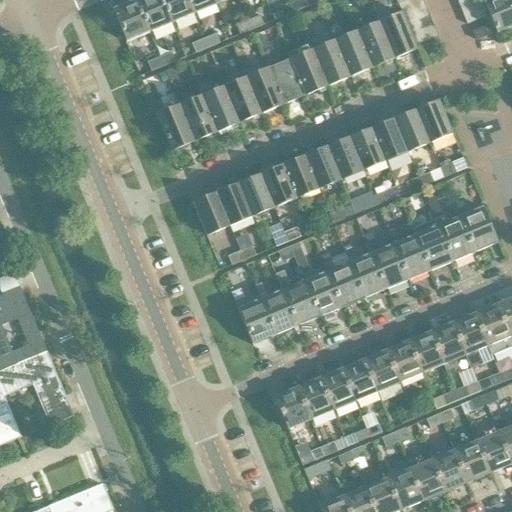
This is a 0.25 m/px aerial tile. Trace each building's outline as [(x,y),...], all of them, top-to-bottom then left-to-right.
[(113,10),(126,43),(150,33),(136,0),(113,10)] [(162,0),(136,0),(150,33),(172,24),(162,0)] [(162,0),(172,24),(195,15),(188,0),(162,0)] [(188,0),(195,15),(216,5),(214,0),(188,0)] [(308,7),(305,0),(298,0),(293,2),(297,12),(308,7)] [(398,5),(402,14),(402,15),(425,6),(422,0),(408,0),(399,4),(398,5)] [(466,0),(458,3),(462,13),(484,4),(483,3),(482,0),(466,0)] [(511,28),(511,4),(510,0),(490,0),(483,3),(484,4),(489,16),(497,34),(511,28)] [(293,2),(280,8),(284,17),(297,12),(293,2)] [(467,25),(489,16),(484,4),(462,13),(467,25)] [(406,25),(429,16),(425,6),(402,15),(406,25)] [(355,8),(347,11),(352,22),(360,19),(355,8)] [(298,17),(302,28),(315,22),(311,11),(298,17)] [(417,50),(415,46),(411,35),(406,25),(402,15),(402,14),(387,20),(384,14),(375,17),(378,24),(379,23),(394,60),(417,50)] [(264,26),(260,16),(249,21),(253,30),(264,26)] [(433,26),(429,16),(406,25),(411,35),(433,26)] [(249,21),(236,26),(240,36),(253,30),(249,21)] [(365,29),(362,23),(353,26),(356,33),(372,69),(394,60),(379,23),(378,24),(365,29)] [(415,46),(437,37),(438,37),(433,26),(411,35),(415,46)] [(487,27),(473,33),(476,41),(491,35),(487,27)] [(333,43),(334,42),(350,78),(372,69),(356,33),(342,39),(340,32),(330,36),(333,43)] [(209,49),(219,44),(215,35),(205,39),(209,49)] [(192,45),(196,54),(209,49),(205,39),(192,45)] [(311,52),(312,51),(327,87),(350,78),(334,42),(333,43),(321,48),(318,41),(309,45),(311,52)] [(292,43),(283,46),(287,54),(295,51),(292,43)] [(269,51),(261,54),(265,63),(272,60),(269,51)] [(288,61),(290,61),(305,97),(327,87),(312,51),(311,52),(298,57),(295,51),(287,54),(285,55),(288,61)] [(175,63),(171,53),(160,58),(164,67),(175,63)] [(160,58),(147,63),(151,73),(164,67),(160,58)] [(247,60),(239,64),(243,72),(251,69),(247,60)] [(267,70),(268,70),(283,106),(305,97),(290,61),(288,61),(276,66),(273,60),(272,60),(265,63),(264,64),(267,70)] [(165,72),(166,74),(168,78),(169,83),(180,78),(175,67),(165,72)] [(245,80),(246,79),(261,115),(283,106),(268,70),(267,70),(254,76),(251,69),(243,72),(242,73),(245,80)] [(224,70),(217,72),(221,82),(228,79),(224,70)] [(223,89),(224,88),(239,124),(261,115),(246,79),(245,80),(232,85),(229,78),(228,79),(221,82),(220,82),(223,89)] [(200,98),(201,97),(217,133),(239,124),(224,88),(223,89),(210,94),(207,88),(197,92),(200,98)] [(178,107),(179,107),(194,143),(217,133),(201,97),(200,98),(187,103),(185,97),(176,101),(178,107)] [(452,135),(438,102),(416,111),(430,144),(452,135)] [(163,106),(154,110),(172,152),(194,143),(179,107),(178,107),(165,112),(163,106)] [(430,144),(416,111),(394,120),(407,153),(430,144)] [(385,162),(407,153),(394,120),(371,130),(385,162)] [(363,172),(385,162),(371,130),(349,139),(363,172)] [(341,181),(363,172),(349,139),(327,148),(341,181)] [(319,190),(341,181),(327,148),(305,157),(319,190)] [(296,199),(319,190),(305,157),(283,167),(296,199)] [(451,164),(439,169),(443,178),(455,173),(451,164)] [(274,208),(296,199),(283,167),(260,176),(274,208)] [(432,184),(428,174),(418,178),(422,188),(432,184)] [(252,218),(274,208),(260,176),(238,185),(252,218)] [(405,183),(409,193),(422,188),(418,178),(405,183)] [(230,227),(252,218),(238,185),(216,194),(230,227)] [(399,197),(395,188),(373,197),(377,206),(399,197)] [(216,194),(193,204),(207,236),(230,227),(216,194)] [(373,197),(361,202),(365,211),(377,206),(373,197)] [(462,203),(456,205),(458,211),(465,208),(462,203)] [(439,206),(430,210),(435,220),(443,217),(439,206)] [(456,211),(459,218),(460,217),(475,253),(498,244),(483,208),(468,214),(466,208),(465,208),(458,211),(456,211)] [(344,220),(340,210),(329,215),(333,224),(344,220)] [(329,215),(317,220),(321,230),(333,224),(329,215)] [(437,227),(438,227),(453,262),(475,253),(460,217),(459,218),(446,223),(443,217),(435,220),(434,221),(437,227)] [(412,230),(414,236),(416,236),(431,272),(453,262),(438,227),(437,227),(434,221),(412,230)] [(289,243),(300,238),(296,228),(284,233),(289,243)] [(272,238),(276,248),(289,243),(284,233),(272,238)] [(392,246),(393,245),(408,281),(431,272),(416,236),(414,236),(402,242),(399,235),(389,239),(392,246)] [(299,244),(290,248),(295,258),(303,254),(299,244)] [(350,245),(343,248),(345,254),(352,251),(350,245)] [(370,255),(372,254),(386,290),(408,281),(393,245),(392,246),(379,251),(377,245),(367,249),(370,255)] [(256,256),(252,247),(239,253),(242,262),(256,256)] [(228,257),(232,266),(242,262),(239,253),(228,257)] [(323,267),(326,273),(327,273),(342,309),(364,299),(349,263),(348,264),(346,258),(344,254),(331,260),(332,263),(323,267)] [(348,264),(349,263),(364,299),(386,290),(372,254),(370,255),(357,260),(355,254),(347,257),(347,258),(346,258),(348,264)] [(304,283),(305,282),(320,318),(342,309),(327,273),(326,273),(313,278),(311,272),(301,276),(304,283)] [(281,292),(283,291),(298,327),(320,318),(305,282),(304,283),(303,283),(291,288),(288,281),(279,285),(281,292)] [(47,352),(46,351),(42,341),(31,314),(20,289),(0,297),(0,371),(17,365),(17,364),(47,352)] [(240,290),(231,294),(235,303),(244,300),(240,290)] [(259,301),(260,301),(275,336),(298,327),(283,291),(281,292),(269,297),(266,290),(256,294),(259,301)] [(511,298),(497,305),(511,341),(511,298)] [(244,300),(235,303),(252,346),(275,336),(260,301),(259,301),(246,306),(244,300)] [(488,347),(491,356),(511,347),(511,341),(497,305),(474,314),(488,347)] [(471,370),(483,365),(477,351),(488,347),(474,314),(452,323),(466,356),(465,357),(471,370)] [(446,373),(459,367),(456,360),(465,357),(466,356),(452,323),(430,333),(443,365),(443,366),(446,373)] [(443,365),(430,333),(408,342),(421,375),(443,366),(443,365)] [(408,342),(385,351),(399,384),(421,375),(408,342)] [(377,393),(399,384),(385,351),(363,360),(377,393)] [(17,365),(0,371),(0,390),(3,398),(4,397),(33,385),(50,426),(73,416),(47,352),(17,364),(17,365)] [(363,360),(342,369),(355,402),(377,393),(363,360)] [(511,367),(499,373),(503,383),(511,378),(511,367)] [(333,411),(355,402),(342,369),(319,379),(333,411)] [(503,383),(499,373),(477,382),(481,392),(503,383)] [(310,421),(333,411),(319,379),(297,388),(310,421)] [(481,392),(477,382),(454,392),(458,401),(481,392)] [(274,397),(288,430),(310,421),(297,388),(274,397)] [(509,397),(505,388),(483,397),(487,406),(509,397)] [(4,397),(3,398),(0,390),(0,446),(21,438),(4,397)] [(432,401),(436,411),(458,401),(454,392),(432,401)] [(470,403),(474,411),(487,406),(483,397),(470,403)] [(426,415),(422,405),(410,410),(414,421),(426,415)] [(398,416),(402,426),(414,421),(410,410),(398,416)] [(454,419),(450,410),(438,415),(442,424),(454,419)] [(426,420),(430,429),(442,424),(438,415),(426,420)] [(382,434),(378,424),(366,429),(370,438),(382,434)] [(511,465),(511,426),(498,433),(511,466),(511,465)] [(366,429),(354,434),(358,444),(370,438),(366,429)] [(409,438),(405,429),(394,434),(398,443),(409,438)] [(511,466),(498,433),(475,442),(488,475),(511,466)] [(394,434),(382,439),(385,448),(398,443),(394,434)] [(488,475),(475,442),(453,451),(467,484),(488,475)] [(337,452),(333,443),(321,448),(325,457),(337,452)] [(365,456),(361,447),(350,452),(353,461),(365,456)] [(321,448),(309,453),(313,462),(325,457),(321,448)] [(431,460),(444,493),(467,484),(453,451),(431,460)] [(350,452),(337,457),(341,466),(353,461),(350,452)] [(444,493),(431,460),(409,470),(422,502),(444,493)] [(308,481),(331,472),(327,461),(303,471),(308,481)] [(401,511),(422,502),(409,470),(387,479),(401,511)] [(374,511),(399,511),(401,511),(387,479),(365,488),(374,511)] [(111,511),(113,511),(102,485),(49,507),(50,511),(111,511)] [(374,511),(365,488),(342,497),(348,511),(374,511)] [(348,511),(342,497),(319,507),(321,511),(348,511)]
